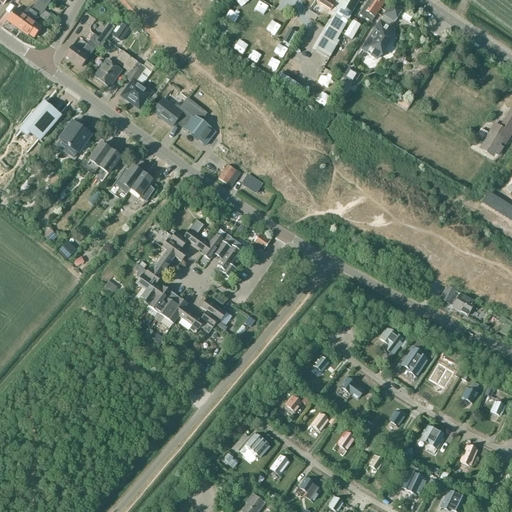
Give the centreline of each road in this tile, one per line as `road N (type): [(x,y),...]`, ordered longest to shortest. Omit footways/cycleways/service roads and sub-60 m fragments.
road 1 (unclassified): [(285,236),(43,64)]
road 2 (unclassified): [(511,354),(328,259)]
road 3 (unclassified): [(285,236),(238,300),(188,272)]
